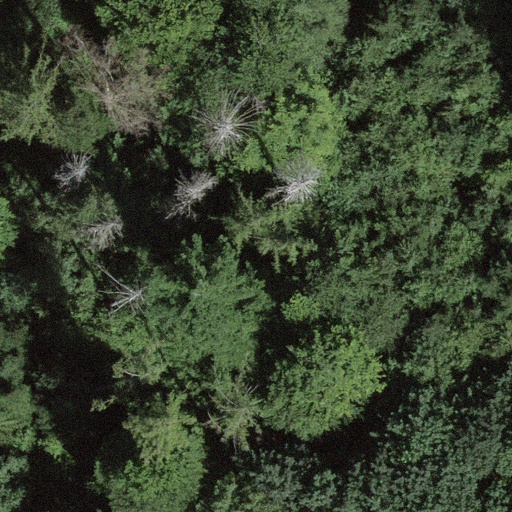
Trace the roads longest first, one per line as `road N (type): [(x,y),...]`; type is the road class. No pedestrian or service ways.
road 1 (track): [(134,511),(511,374)]
road 2 (track): [(0,145),(160,0)]
